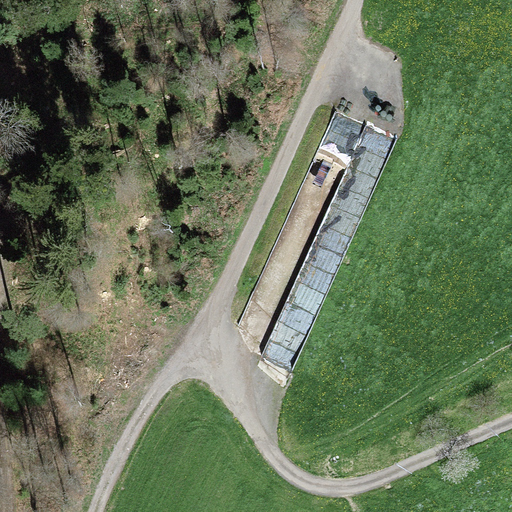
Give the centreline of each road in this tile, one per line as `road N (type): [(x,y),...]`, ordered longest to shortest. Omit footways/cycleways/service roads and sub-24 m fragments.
road 1 (track): [(99,511),(234,267),(353,0)]
road 2 (track): [(207,314),(234,401),(270,459),(326,487),(404,473),(511,428)]
